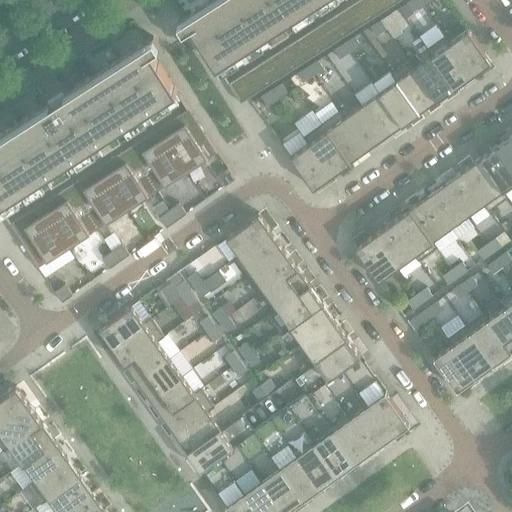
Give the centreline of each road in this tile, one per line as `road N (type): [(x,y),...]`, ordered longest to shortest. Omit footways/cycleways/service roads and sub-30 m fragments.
road 1 (residential): [(313,232),(271,175),(38,334)]
road 2 (residential): [(313,232),(473,464)]
road 3 (residential): [(511,86),(313,232)]
